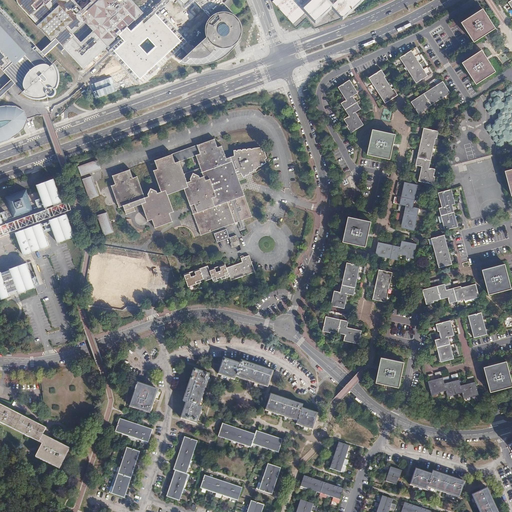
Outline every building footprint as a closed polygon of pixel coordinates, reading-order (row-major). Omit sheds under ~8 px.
[(19,0),(20,1),(21,3),(40,24),(38,26),(51,40),(55,37),(56,38),(59,42),(61,44),(72,34),(87,19),(96,29),(81,44),(70,53),(83,68),(114,39),(115,39),(119,35),(122,39),(124,41),(118,47),(115,49),(114,50),(117,54),(119,56),(130,67),(131,69),(140,79),(146,73),(154,66),(167,54),(181,41),(153,11),(149,16),(148,17),(145,19),(131,32),(129,29),(127,27),(134,21),(135,20),(136,20),(136,19),(141,14),(127,0),(191,0),(196,4),(199,0),(19,0)] [(220,1),(219,0),(199,0),(196,4),(206,14),(211,20),(212,19),(212,18),(213,18),(214,17),(215,17),(215,16),(216,16),(217,15),(218,15),(219,15),(220,15),(221,14),(222,14),(223,14),(224,14),(225,14),(226,15),(227,15),(228,15),(229,15),(230,16),(231,17),(233,14),(223,3),(220,1)] [(273,0),(272,2),(291,22),(292,21),(273,2),(275,0),(309,0),(311,2),(312,0),(273,0)] [(275,0),(273,2),(292,21),(314,0),(312,0),(311,2),(309,0),(275,0)] [(359,0),(342,16),(332,4),(315,20),(307,11),(293,23),(292,21),(291,22),(296,28),(306,18),(316,29),(357,13),(352,8),(360,0),(359,0)] [(314,0),(292,21),(293,23),(307,11),(315,20),(332,4),(342,16),(359,0),(314,0)] [(0,66),(4,71),(7,68),(14,77),(18,81),(26,89),(23,92),(24,92),(26,94),(29,96),(32,97),(36,98),(41,98),(43,98),(47,96),(48,95),(49,96),(50,96),(52,96),(54,95),(55,94),(55,93),(55,92),(55,91),(55,90),(54,89),(55,88),(56,88),(57,87),(58,83),(58,80),(59,78),(58,75),(58,74),(57,70),(55,67),(53,64),(50,66),(42,58),(39,54),(35,50),(37,49),(37,48),(37,47),(36,47),(35,46),(34,47),(33,48),(31,46),(33,44),(0,7),(0,66)] [(485,35),(488,33),(495,28),(483,8),(461,22),(469,35),(474,42),(485,35)] [(235,20),(233,18),(231,17),(230,16),(229,15),(228,15),(227,15),(226,15),(225,14),(224,14),(223,14),(222,14),(221,14),(220,15),(219,15),(218,15),(217,15),(216,16),(215,16),(215,17),(214,17),(213,18),(212,18),(212,19),(211,20),(210,21),(209,22),(208,25),(207,27),(207,31),(207,32),(208,34),(209,36),(190,53),(184,58),(183,59),(183,60),(183,61),(184,62),(185,62),(186,62),(187,62),(188,61),(189,62),(194,63),(199,63),(204,62),(211,60),(216,58),(222,55),(228,50),(232,46),(231,44),(233,43),(236,39),(237,38),(239,34),(240,31),(239,27),(237,23),(235,20)] [(61,44),(70,53),(81,44),(72,34),(61,44)] [(42,58),(59,42),(56,38),(39,54),(42,58)] [(419,63),(415,56),(411,50),(401,57),(405,64),(409,70),(413,76),(417,83),(428,76),(424,69),(419,63)] [(476,84),(496,71),(488,59),(486,56),(482,50),(462,63),(470,75),(476,84)] [(423,60),(427,65),(428,64),(422,54),(420,55),(423,60)] [(377,90),(381,97),(385,103),(397,95),(393,89),(392,90),(388,83),(384,77),(385,77),(381,70),(369,78),(373,84),(377,90)] [(439,78),(440,77),(439,76),(427,84),(428,85),(434,81),(435,83),(438,81),(440,80),(439,78)] [(0,97),(18,81),(14,77),(0,89),(0,97)] [(360,119),(356,112),(360,110),(361,109),(357,103),(353,97),(357,94),(358,93),(354,87),(350,80),(339,87),(343,92),(348,100),(342,103),(347,109),(350,116),(346,119),(349,125),(348,126),(352,132),(364,125),(360,119)] [(424,94),(418,98),(411,102),(419,114),(426,109),(425,108),(431,104),(438,100),(444,96),(450,92),(443,81),(439,84),(437,86),(431,89),(424,94)] [(511,90),(511,87),(509,86),(506,87),(507,90),(503,92),(499,90),(497,92),(494,91),(491,93),(491,98),(489,99),(489,102),(485,105),(485,109),(488,110),(488,113),(492,115),(496,113),(495,110),(498,109),(500,110),(504,107),(508,109),(508,112),(510,113),(511,112),(511,90)] [(370,88),(368,89),(375,100),(376,99),(373,93),(370,88)] [(0,106),(0,142),(8,140),(17,135),(24,129),(28,120),(27,119),(25,111),(16,106),(6,106),(0,106)] [(504,107),(500,110),(500,112),(498,114),(498,118),(495,121),(495,123),(499,125),(502,123),(505,124),(507,123),(507,120),(511,117),(511,112),(510,113),(508,112),(508,109),(504,107)] [(499,125),(495,123),(493,125),(490,124),(486,126),(487,131),(489,132),(489,135),(493,137),(493,141),(496,142),(496,145),(500,147),(504,145),(503,142),(506,140),(508,142),(508,144),(511,146),(511,117),(507,120),(507,123),(505,124),(502,123),(499,125)] [(422,167),(420,173),(419,181),(432,184),(434,177),(432,176),(434,169),(428,168),(430,160),(431,153),(433,145),(434,139),(434,138),(436,138),(437,131),(434,130),(424,128),(422,135),(422,136),(420,142),(419,150),(417,157),(415,165),(417,166),(422,167)] [(395,134),(372,130),(370,140),(369,143),(367,154),(390,159),(392,146),(393,143),(395,134)] [(197,145),(198,149),(216,143),(215,139),(197,145)] [(111,186),(117,203),(122,201),(123,205),(126,214),(135,211),(134,207),(142,204),(148,221),(152,219),(155,228),(156,227),(172,221),(169,213),(163,196),(168,194),(184,188),(188,187),(196,208),(191,209),(201,235),(214,230),(243,220),(252,217),(243,191),(234,193),(228,177),(237,174),(240,173),(243,177),(245,176),(245,175),(247,175),(249,173),(249,172),(251,173),(252,171),(253,171),(254,170),(255,170),(257,168),(257,167),(260,167),(266,163),(265,159),(267,158),(264,150),(262,151),(260,147),(253,148),(251,149),(250,148),(247,149),(247,150),(245,149),(243,149),(242,150),(241,150),(240,149),(238,150),(237,151),(236,150),(234,150),(234,155),(226,158),(222,146),(218,147),(216,143),(198,149),(200,153),(196,155),(200,168),(184,174),(179,161),(175,162),(174,158),(156,164),(158,169),(154,170),(161,191),(158,193),(157,191),(151,188),(148,194),(148,196),(145,197),(137,176),(133,178),(130,170),(112,176),(115,184),(111,186)] [(155,160),(156,164),(174,158),(172,154),(155,160)] [(98,160),(78,167),(81,176),(101,169),(98,161),(98,160)] [(234,193),(243,191),(237,174),(228,177),(234,193)] [(92,177),(83,180),(89,199),(99,196),(95,185),(94,181),(92,177)] [(0,294),(1,299),(10,295),(10,293),(18,290),(19,292),(36,286),(28,264),(36,261),(35,259),(27,262),(24,255),(32,252),(49,246),(45,233),(53,230),(58,242),(75,236),(72,228),(54,179),(37,185),(37,187),(29,190),(30,194),(29,195),(27,189),(5,196),(7,202),(5,203),(4,200),(0,200),(0,294)] [(414,199),(416,192),(417,185),(412,183),(404,182),(403,189),(401,197),(399,205),(401,205),(406,206),(405,212),(403,220),(401,228),(413,231),(415,223),(417,215),(418,209),(412,207),(414,199)] [(188,187),(184,188),(190,205),(191,209),(196,208),(188,187)] [(454,204),(452,197),(450,189),(438,192),(440,200),(442,207),(439,208),(441,215),(443,222),(445,230),(457,227),(455,219),(453,212),(451,205),(454,204)] [(163,196),(169,213),(174,211),(168,194),(163,196)] [(107,212),(98,216),(105,235),(114,232),(111,224),(110,221),(107,212)] [(342,242),(365,247),(367,237),(368,233),(371,221),(356,218),(348,216),(342,242)] [(217,242),(229,238),(226,229),(215,233),(214,234),(217,242)] [(236,235),(229,238),(231,243),(231,244),(232,247),(239,245),(236,235)] [(447,249),(446,242),(444,235),(432,238),(433,245),(435,252),(437,259),(440,268),(452,264),(449,256),(447,249)] [(417,244),(409,242),(402,240),(401,242),(400,247),(393,245),(385,243),(378,242),(376,254),(382,255),(389,257),(398,259),(400,253),(407,254),(406,255),(414,257),(417,244)] [(35,259),(32,252),(24,255),(27,262),(35,259)] [(208,266),(183,274),(188,287),(212,278),(214,282),(229,277),(231,280),(255,272),(249,255),(245,257),(244,257),(243,256),(242,256),(240,256),(242,262),(226,268),(225,264),(209,269),(208,266)] [(95,259),(90,285),(91,286),(92,287),(93,287),(91,296),(97,297),(97,296),(98,296),(98,297),(102,298),(102,303),(106,304),(107,303),(108,303),(108,302),(113,303),(113,304),(113,305),(114,306),(115,306),(123,308),(124,301),(128,302),(128,301),(129,301),(129,302),(138,303),(139,296),(138,296),(138,294),(143,295),(143,296),(144,296),(145,296),(145,295),(146,295),(146,294),(150,269),(150,268),(149,267),(149,266),(148,266),(147,267),(98,258),(97,257),(97,258),(96,258),(95,259)] [(356,280),(358,273),(359,265),(348,263),(346,270),(344,278),(343,285),(341,292),(335,291),(333,299),(332,306),(344,309),(345,301),(347,294),(352,295),(353,295),(354,287),(356,280)] [(44,283),(37,264),(33,265),(40,285),(44,283)] [(505,264),(482,270),(484,279),(485,282),(489,295),(511,289),(505,264)] [(377,284),(375,291),(373,299),(385,302),(387,295),(389,287),(390,279),(392,273),(380,270),(378,277),(377,284)] [(446,290),(445,288),(444,283),(436,285),(429,287),(422,289),(426,303),(433,301),(433,300),(440,298),(448,296),(449,302),(456,300),(464,298),(464,300),(471,298),(479,296),(475,284),(468,286),(461,287),(461,286),(446,290)] [(485,327),(483,320),(482,312),(468,316),(470,323),(472,330),(474,338),(487,334),(485,327)] [(354,329),(347,327),(348,323),(349,321),(348,321),(341,320),(334,318),(326,316),(323,330),(330,331),(331,331),(331,330),(338,332),(346,333),(344,340),(352,341),(359,343),(361,331),(362,330),(354,329)] [(438,347),(440,354),(442,362),(453,359),(451,351),(449,344),(448,337),(452,335),(454,342),(456,341),(454,335),(452,327),(450,320),(437,324),(439,331),(440,331),(442,338),(436,340),(438,347)] [(403,362),(381,357),(379,366),(378,370),(375,382),(398,387),(403,362)] [(239,364),(224,359),(218,374),(234,380),(235,377),(249,381),(252,382),(253,382),(267,387),(273,372),(240,361),(239,364)] [(511,383),(506,361),(484,367),(487,379),(488,382),(490,391),(490,392),(511,386),(511,383)] [(210,374),(194,369),(183,401),(186,402),(181,418),(197,424),(202,407),(199,406),(210,374)] [(61,372),(40,375),(41,383),(43,397),(43,401),(48,436),(89,431),(89,429),(82,370),(61,372)] [(452,381),(444,383),(443,380),(443,377),(435,379),(429,381),(432,394),(438,392),(438,391),(446,389),(447,395),(455,393),(463,391),(464,397),(472,395),(478,394),(475,381),(467,383),(461,385),(460,381),(459,379),(452,381)] [(145,386),(143,385),(139,383),(137,388),(136,387),(130,404),(133,405),(133,407),(147,412),(147,410),(151,411),(152,407),(157,394),(155,394),(156,391),(157,390),(148,387),(145,386)] [(303,405),(271,395),(265,410),(281,416),(283,416),(284,417),(297,421),(296,424),(313,430),(318,414),(302,408),(303,405)] [(0,422),(14,430),(22,416),(13,411),(10,410),(0,404),(0,422)] [(39,442),(43,435),(46,428),(35,422),(22,416),(14,430),(39,442)] [(122,419),(120,419),(115,432),(122,434),(128,436),(135,438),(141,440),(148,442),(153,429),(139,425),(139,422),(137,421),(136,424),(122,419)] [(223,424),(218,437),(225,439),(231,441),(238,443),(244,445),(251,447),(252,444),(255,434),(226,425),(223,424)] [(255,434),(252,444),(258,446),(265,448),(272,450),(278,453),(283,440),(281,439),(256,431),(255,434)] [(70,449),(43,435),(39,442),(42,444),(40,448),(36,457),(60,469),(70,449)] [(173,470),(175,470),(186,474),(189,467),(191,461),(193,454),(195,448),(197,441),(184,437),(183,442),(173,470)] [(339,442),(337,447),(337,449),(334,448),(333,451),(335,452),(335,451),(336,451),(333,460),(332,459),(333,459),(330,458),(329,461),(332,462),(331,464),(330,468),(341,472),(343,465),(345,459),(347,453),(350,446),(339,442)] [(120,467),(118,474),(116,480),(114,487),(112,494),(124,498),(125,495),(140,452),(138,451),(131,449),(127,447),(125,454),(123,460),(120,467)] [(281,469),(281,468),(274,466),(268,464),(266,471),(264,477),(262,483),(259,490),(272,495),(281,469)] [(402,471),(390,467),(387,474),(398,478),(399,478),(402,471)] [(462,489),(463,487),(465,482),(432,471),(431,475),(415,469),(410,485),(426,490),(427,487),(454,496),(459,498),(462,489)] [(186,474),(175,470),(167,494),(167,496),(179,501),(182,494),(182,493),(183,489),(184,487),(186,481),(188,475),(186,474)] [(398,478),(387,474),(385,481),(396,485),(398,478)] [(207,476),(205,475),(200,488),(208,491),(215,493),(223,496),(230,498),(238,501),(240,497),(243,488),(239,486),(238,486),(237,486),(232,484),(230,484),(231,481),(225,480),(225,482),(223,481),(216,479),(213,478),(213,476),(211,475),(210,477),(207,476)] [(307,477),(304,476),(300,486),(307,489),(314,491),(320,493),(324,483),(321,482),(316,480),(315,479),(310,478),(307,477)] [(326,483),(324,483),(320,493),(327,495),(333,497),(332,500),(339,503),(344,489),(342,489),(341,488),(340,488),(341,485),(338,484),(337,487),(335,486),(333,486),(328,484),(326,483)] [(483,490),(480,491),(472,495),(479,511),(497,511),(487,488),(483,490)] [(393,499),(382,496),(380,503),(378,509),(376,511),(388,511),(390,510),(390,509),(395,510),(396,505),(391,504),(392,502),(393,499)] [(296,511),(310,511),(311,511),(313,504),(310,503),(303,501),(301,500),(299,503),(296,511)] [(252,501),(249,508),(247,511),(262,511),(263,511),(264,508),(264,505),(252,501)] [(430,511),(431,511),(427,510),(426,510),(427,507),(421,506),(421,508),(419,507),(414,506),(413,505),(408,504),(407,503),(404,502),(400,511),(430,511)]
